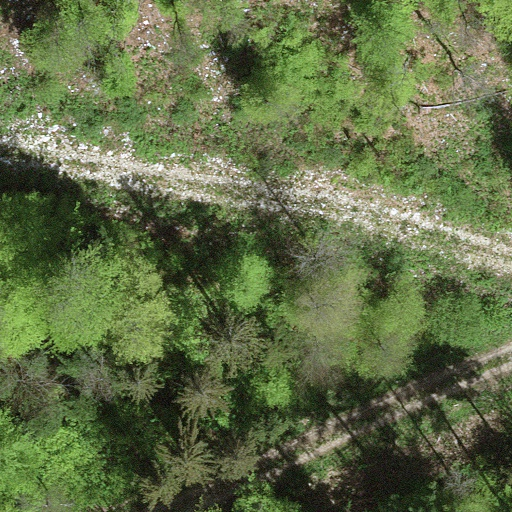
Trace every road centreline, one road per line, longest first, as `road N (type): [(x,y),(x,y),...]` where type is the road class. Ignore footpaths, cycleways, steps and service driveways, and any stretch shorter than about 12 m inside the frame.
road 1 (track): [(0,150),(329,198),(511,244)]
road 2 (track): [(165,511),(511,353)]
